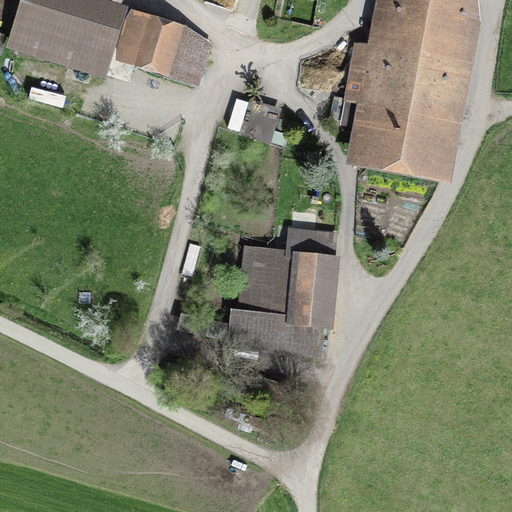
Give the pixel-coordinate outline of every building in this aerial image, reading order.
[(128,8),(101,0),(21,0),(7,46),(106,77),(128,8)] [(464,0),(399,0),(389,53),(359,48),(350,99),(366,102),(361,128),(375,130),(370,158),(434,169),(466,0),(464,0)] [(181,31),(137,17),(124,59),(198,81),(207,47),(181,31)] [(280,113),(251,105),(243,135),(271,143),(280,113)] [(293,352),(322,355),(334,236),(304,233),(292,232),(290,258),(301,259),(296,320),(234,314),(231,347),(293,352)]
